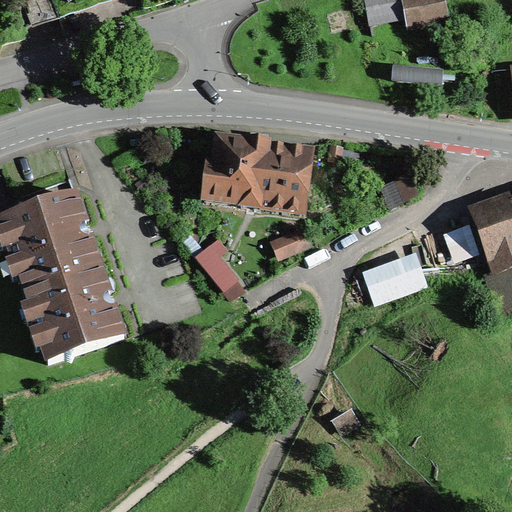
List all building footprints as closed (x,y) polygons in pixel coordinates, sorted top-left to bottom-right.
[(22,0),(31,25),(59,15),(53,0),(22,0)] [(53,0),(59,15),(99,0),(53,0)] [(365,0),(370,25),(408,18),(404,0),(365,0)] [(444,0),(404,0),(408,18),(410,30),(449,22),(444,0)] [(210,168),(205,202),(242,206),(241,208),(260,211),(260,209),(306,214),(314,155),(268,149),(269,147),(250,145),(250,146),(219,143),(216,168),(210,168)] [(0,223),(24,292),(100,267),(76,197),(0,223)] [(511,209),(511,208),(475,221),(495,275),(488,278),(502,316),(511,312),(511,209)] [(210,250),(198,261),(225,293),(237,283),(210,250)] [(125,339),(100,267),(24,292),(48,365),(125,339)]
